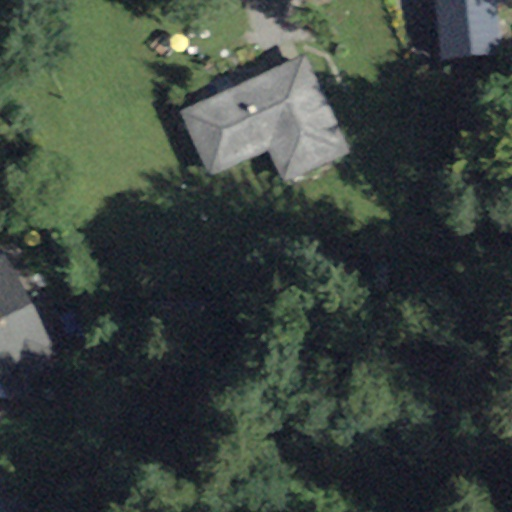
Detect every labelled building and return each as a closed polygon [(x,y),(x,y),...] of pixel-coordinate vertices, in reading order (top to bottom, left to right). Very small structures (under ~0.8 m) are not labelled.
[(440,0),(447,61),(497,56),(492,6),(491,0),(440,0)] [(286,106),(316,93),(304,66),(274,79),(286,106)] [(272,147),(287,180),(343,154),(316,93),(286,106),(274,79),(188,118),(213,173),(272,147)] [(25,376),(51,363),(2,266),(0,266),(0,374),(19,365),(25,376)] [(0,383),(10,402),(32,391),(25,376),(19,365),(0,374),(0,383)]
